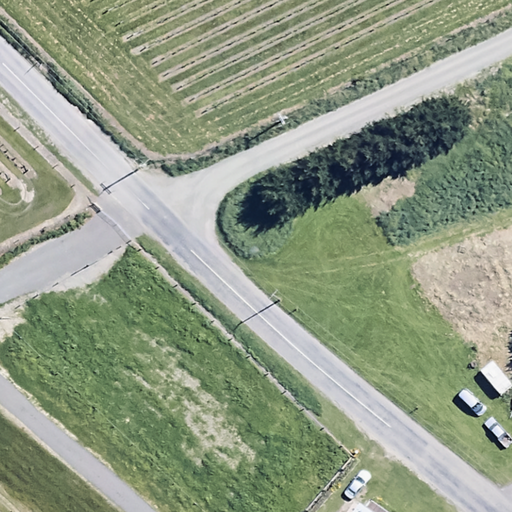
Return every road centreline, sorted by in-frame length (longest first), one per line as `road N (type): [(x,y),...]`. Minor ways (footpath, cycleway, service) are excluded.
road 1 (unclassified): [(151,217),(278,343),(483,511)]
road 2 (unclassified): [(511,47),(151,217)]
road 3 (unclassified): [(0,65),(151,217)]
